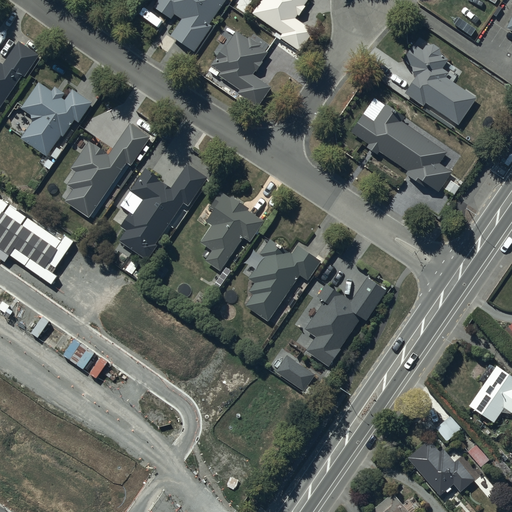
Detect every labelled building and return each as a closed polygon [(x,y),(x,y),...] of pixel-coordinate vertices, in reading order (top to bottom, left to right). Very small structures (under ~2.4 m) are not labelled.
[(212,23),(227,0),(160,0),(156,6),(173,18),(176,14),(184,19),(172,36),(197,52),(215,25),(212,23)] [(265,0),(257,12),(290,36),(288,39),(304,51),(317,33),(298,19),(311,0),(265,0)] [(252,40),(238,31),(214,67),(221,72),(219,76),(241,90),(239,93),(261,107),(274,88),(256,75),(269,56),(258,49),(262,43),(254,38),(252,40)] [(427,104),(430,106),(427,111),(454,128),(457,123),(461,126),(479,98),(454,82),(458,76),(446,68),(450,62),(441,56),(444,51),(431,42),(425,51),(416,45),(405,62),(415,69),(416,78),(406,94),(426,107),(427,104)] [(0,110),(38,55),(20,43),(5,65),(0,61),(0,110)] [(67,137),(93,102),(73,88),(69,94),(57,86),(52,92),(42,84),(23,110),(38,120),(24,139),(49,158),(65,136),(67,137)] [(352,133),(370,145),(368,148),(379,155),(381,152),(409,171),(407,174),(420,183),(423,180),(441,192),(454,172),(443,165),(450,153),(404,121),(407,117),(389,105),(375,124),(364,116),(352,133)] [(66,202),(92,219),(130,163),(134,166),(152,138),(132,124),(112,155),(91,141),(72,168),(78,172),(68,185),(74,189),(66,202)] [(160,239),(187,202),(190,204),(208,178),(190,165),(172,189),(159,180),(161,177),(149,169),(132,194),(144,202),(135,216),(132,214),(122,228),(128,232),(122,241),(149,260),(163,241),(160,239)] [(253,242),(267,222),(250,210),(251,208),(252,208),(233,195),(231,198),(222,193),(211,209),(214,211),(206,222),(213,227),(202,243),(214,252),(208,262),(224,272),(247,238),(253,242)] [(271,322),(302,275),(310,280),(323,261),(300,245),(294,254),(285,248),(284,251),(277,247),(279,244),(272,240),(261,256),(263,258),(249,279),(257,284),(251,293),(255,296),(248,307),(271,322)] [(327,301),(307,330),(317,337),(307,351),(330,367),(341,351),(340,350),(362,319),(367,323),(388,292),(370,280),(354,303),(328,284),(320,296),(321,297),(327,301)] [(278,373),(307,392),(318,375),(289,356),(278,373)] [(511,378),(494,366),(466,407),(491,424),(501,410),(511,417),(511,378)] [(0,511),(140,511),(89,476),(111,445),(64,411),(39,447),(32,442),(22,457),(8,447),(0,458),(0,511)] [(449,416),(435,428),(445,441),(459,429),(449,416)] [(427,442),(405,459),(436,497),(450,486),(456,493),(469,482),(454,462),(451,464),(440,450),(436,453),(427,442)] [(473,445),(466,451),(480,467),(487,460),(473,445)] [(412,511),(396,493),(375,511),(412,511)]
